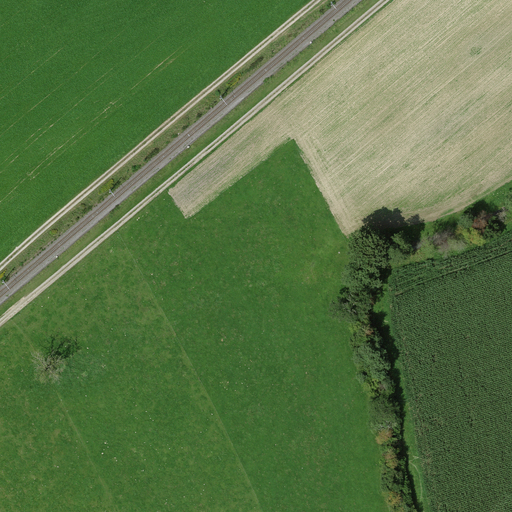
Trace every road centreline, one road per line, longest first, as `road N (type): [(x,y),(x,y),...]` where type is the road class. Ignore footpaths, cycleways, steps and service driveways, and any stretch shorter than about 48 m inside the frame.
road 1 (track): [(0,324),(383,0)]
road 2 (track): [(319,0),(0,274)]
